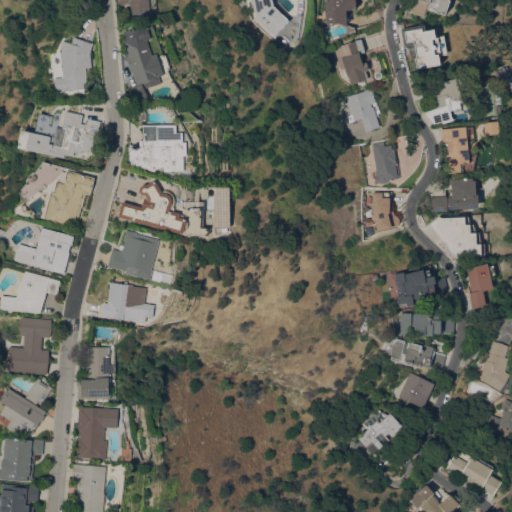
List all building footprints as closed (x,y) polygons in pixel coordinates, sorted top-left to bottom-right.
[(148,0),(150,15),(131,17),(130,3),(118,4),(117,0),(148,0)] [(275,0),(276,2),(288,14),(285,16),(286,17),(277,27),(279,28),(274,33),(273,31),(271,33),(255,17),(250,0),(275,0)] [(355,0),(356,9),(345,10),(346,25),(338,23),(334,23),(333,25),(328,25),(327,23),(326,23),(326,22),(325,22),(323,21),(321,19),(321,12),(323,9),(324,9),(324,0),(355,0)] [(435,11),(434,12),(426,9),(423,16),(410,12),(414,0),(449,0),(445,15),(435,11)] [(424,24),(425,30),(434,28),(436,38),(440,37),(443,54),(439,54),(440,64),(419,68),(419,69),(413,70),(411,55),(412,55),(411,53),(409,53),(408,47),(411,46),(411,44),(405,45),(402,28),(424,24)] [(152,55),(157,53),(163,74),(158,76),(161,83),(145,88),(148,98),(133,103),(132,100),(130,100),(126,88),(136,83),(131,70),(130,70),(126,58),(128,58),(122,40),(124,39),(122,34),(126,33),(125,31),(130,29),(131,31),(147,26),(151,39),(147,40),(152,55)] [(62,40),(71,43),(73,36),(93,43),(90,52),(91,67),(85,67),(87,88),(65,91),(65,90),(55,91),(54,78),(62,77),(59,49),(62,40)] [(334,47),(361,39),(365,51),(360,53),(363,62),(366,61),(369,70),(365,71),(368,78),(351,84),(351,83),(350,83),(347,75),(345,68),(340,69),(340,67),(338,66),(337,61),(338,60),(334,47)] [(506,67),(511,82),(500,88),(494,72),(506,67)] [(463,101),(459,102),(460,107),(450,110),(452,120),(442,123),(441,121),(434,123),(424,112),(435,108),(432,98),(436,97),(435,93),(440,92),(438,85),(442,84),(441,82),(452,79),(456,78),(463,101)] [(379,127),(365,131),(361,118),(349,122),(347,115),(350,114),(344,96),(367,90),(366,89),(372,87),(375,97),(374,97),(376,102),(371,104),(372,107),(373,106),(379,127)] [(53,144),(57,126),(62,127),(66,111),(83,114),(81,123),(84,124),(85,121),(87,121),(87,118),(101,121),(97,135),(94,134),(90,153),(81,151),(80,154),(73,152),(73,156),(64,154),(63,158),(17,147),(21,130),(50,136),(49,143),(53,144)] [(499,133),(485,135),(483,122),(498,121),(499,133)] [(142,125),(176,125),(176,132),(182,132),(182,142),(186,142),(186,155),(183,155),(183,171),(182,171),(180,180),(162,176),(164,171),(163,171),(163,167),(155,169),(154,171),(127,164),(127,146),(128,146),(128,144),(138,144),(138,140),(142,140),(142,125)] [(469,162),(460,163),(461,172),(447,173),(445,158),(450,157),(450,154),(448,154),(447,141),(443,141),(442,128),(466,126),(469,162)] [(371,143),(383,142),(384,146),(391,144),(392,149),(393,149),(396,164),(397,164),(399,177),(396,177),(397,178),(387,180),(387,182),(379,183),(376,183),(374,182),(374,177),(375,175),(375,171),(376,171),(371,143)] [(50,192),(53,192),(56,179),(63,181),(66,169),(94,177),(90,194),(85,193),(82,206),(81,206),(75,228),(42,218),(50,192)] [(446,208),(446,210),(431,210),(431,197),(449,197),(449,190),(452,189),(452,186),(450,186),(450,179),(472,178),(472,190),(473,191),(473,195),(472,195),(477,195),(477,207),(446,208)] [(199,188),(199,186),(230,187),(229,197),(229,227),(202,227),(207,227),(207,235),(199,235),(182,232),(182,233),(118,216),(118,215),(116,214),(119,203),(121,203),(122,202),(141,207),(144,198),(147,199),(145,195),(142,194),(139,191),(140,187),(143,184),(147,185),(154,180),(161,191),(164,190),(166,190),(169,192),(171,193),(174,197),(174,200),(174,203),(172,207),(174,208),(173,211),(179,213),(179,214),(181,214),(182,215),(183,208),(198,208),(198,191),(199,191),(199,188)] [(371,210),(372,191),(381,191),(381,196),(389,196),(389,211),(387,212),(391,226),(376,230),(371,210)] [(467,217),(470,224),(473,223),(476,232),(479,232),(481,244),(484,244),(485,254),(482,254),(482,255),(463,256),(461,257),(459,257),(458,257),(457,255),(456,253),(453,252),(451,251),(450,250),(448,248),(448,246),(448,244),(447,243),(446,242),(444,241),(442,238),(430,224),(430,223),(438,216),(439,216),(440,217),(467,217)] [(14,259),(17,247),(18,247),(19,244),(36,249),(42,227),(74,236),(71,245),(70,245),(68,252),(69,253),(63,274),(49,270),(49,268),(14,259)] [(0,228),(8,232),(7,234),(3,232),(0,238),(0,228)] [(151,269),(153,270),(152,271),(158,273),(156,280),(151,279),(150,279),(125,273),(125,271),(112,267),(112,268),(107,266),(112,248),(121,251),(122,248),(123,248),(125,240),(124,239),(126,230),(136,232),(136,233),(159,240),(151,269)] [(471,292),(465,268),(487,263),(488,266),(493,265),(495,274),(490,276),(493,289),(483,291),(486,306),(473,309),(469,292),(471,292)] [(435,282),(433,283),(436,294),(429,295),(412,298),(414,305),(406,306),(405,303),(398,304),(396,296),(397,295),(393,274),(404,272),(404,274),(424,270),(429,269),(430,276),(433,276),(435,282)] [(60,280),(57,294),(46,292),(40,313),(0,309),(2,295),(17,296),(18,288),(25,270),(60,280)] [(110,281),(131,284),(131,285),(147,287),(145,303),(155,304),(153,317),(124,313),(124,319),(106,317),(110,281)] [(425,314),(425,311),(440,311),(439,316),(453,316),(453,332),(440,332),(440,333),(432,333),(432,335),(399,334),(400,313),(425,314)] [(8,371),(10,346),(24,347),(25,335),(20,334),(21,317),(51,319),(50,337),(42,336),(41,349),(49,350),(47,374),(8,371)] [(414,343),(415,339),(424,342),(423,344),(433,347),(430,359),(431,359),(429,367),(421,365),(420,367),(390,359),(392,352),(390,351),(392,345),(394,345),(396,338),(414,343)] [(505,357),(508,358),(505,371),(510,374),(499,391),(477,377),(483,368),(487,352),(489,353),(492,340),(508,346),(505,357)] [(110,378),(111,378),(111,394),(110,394),(110,396),(82,397),(82,398),(78,398),(77,380),(87,380),(87,346),(110,346),(110,378)] [(410,372),(434,383),(423,408),(398,396),(410,372)] [(53,387),(42,403),(39,401),(36,405),(46,411),(44,415),(45,416),(42,421),(40,420),(32,434),(29,432),(28,434),(19,428),(16,433),(6,428),(11,420),(1,414),(6,404),(1,401),(4,397),(3,396),(6,391),(7,392),(10,388),(25,398),(38,377),(40,379),(38,382),(46,386),(48,384),(49,385),(53,387)] [(511,401),(511,431),(501,427),(500,429),(484,423),(488,414),(500,418),(503,409),(501,408),(505,399),(511,401)] [(104,440),(107,440),(106,459),(76,457),(77,438),(79,438),(80,430),(77,430),(79,407),(81,407),(81,406),(104,408),(104,407),(119,408),(117,428),(105,427),(104,440)] [(403,427),(392,437),(388,433),(385,436),(384,436),(379,441),(383,445),(379,449),(375,446),(370,451),(358,438),(380,417),(382,419),(390,412),(403,427)] [(30,440),(30,439),(43,440),(42,454),(33,454),(31,470),(33,470),(32,478),(29,478),(29,481),(27,481),(27,480),(0,478),(1,468),(2,468),(3,466),(1,466),(1,460),(4,460),(6,438),(30,440)] [(494,496),(444,466),(451,453),(467,463),(471,456),(478,460),(479,459),(493,467),(492,468),(493,469),(490,475),(502,481),(494,496)] [(104,493),(105,493),(103,511),(93,511),(75,510),(78,479),(72,478),(73,463),(87,464),(106,466),(104,493)] [(0,511),(0,483),(39,486),(38,501),(31,501),(30,507),(29,507),(28,511),(0,511)] [(450,493),(459,503),(449,511),(426,511),(420,505),(417,508),(409,497),(426,484),(434,492),(431,495),(439,503),(450,493)]
